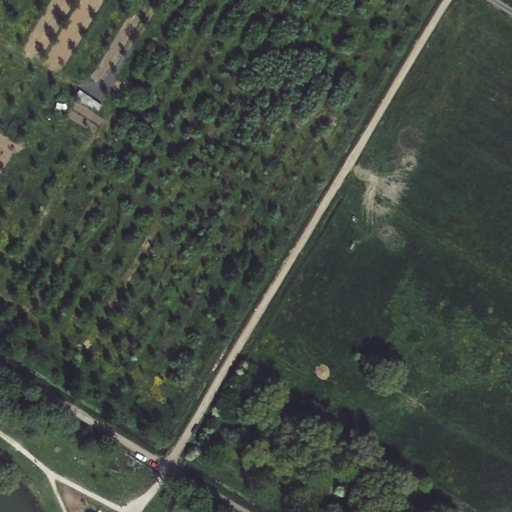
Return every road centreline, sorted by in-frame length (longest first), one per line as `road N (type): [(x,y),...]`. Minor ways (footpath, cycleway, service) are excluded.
road 1 (track): [(162,476),(448,0)]
road 2 (track): [(162,476),(0,377)]
